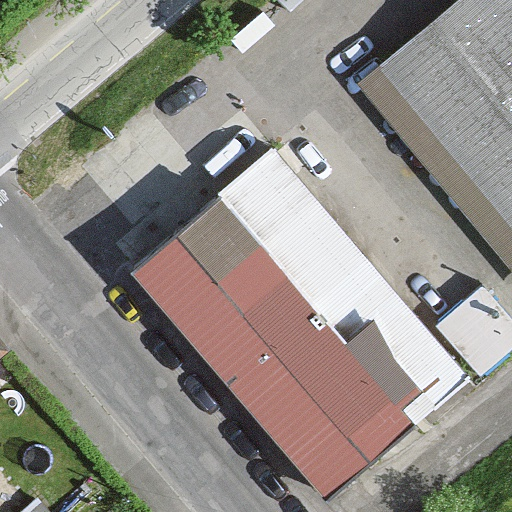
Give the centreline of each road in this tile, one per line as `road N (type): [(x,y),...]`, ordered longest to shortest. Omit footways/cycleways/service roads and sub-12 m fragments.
road 1 (unclassified): [(0,230),(238,511)]
road 2 (primary): [(154,0),(0,130)]
